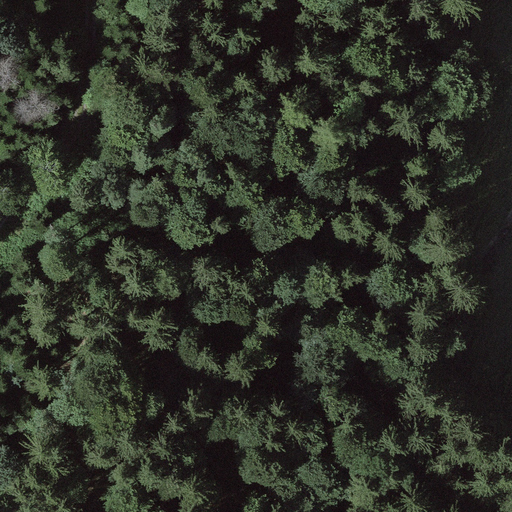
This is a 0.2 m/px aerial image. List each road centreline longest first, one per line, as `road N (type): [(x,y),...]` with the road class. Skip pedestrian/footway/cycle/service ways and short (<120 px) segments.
road 1 (track): [(311,511),(405,368),(511,227)]
road 2 (track): [(100,0),(105,23),(77,146),(0,219)]
